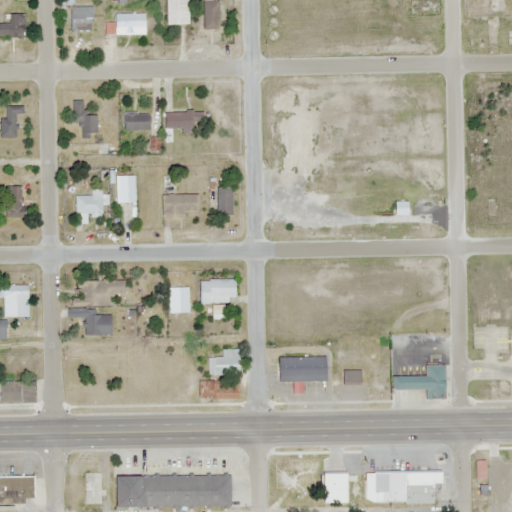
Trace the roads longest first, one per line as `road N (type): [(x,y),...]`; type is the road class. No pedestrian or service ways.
road 1 (residential): [(511,244),(0,254)]
road 2 (residential): [(0,71),(511,61)]
road 3 (residential): [(460,511),(451,0)]
road 4 (residential): [(257,511),(248,0)]
road 5 (residential): [(44,0),(51,511)]
road 6 (primary): [(511,425),(0,432)]
